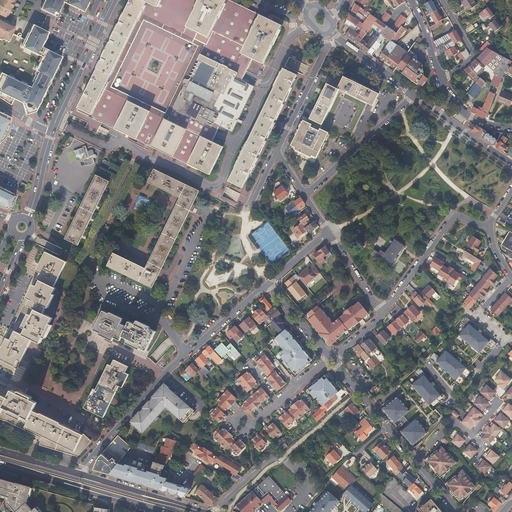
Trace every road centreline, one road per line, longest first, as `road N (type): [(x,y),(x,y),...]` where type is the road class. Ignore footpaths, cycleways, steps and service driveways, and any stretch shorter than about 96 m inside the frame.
road 1 (residential): [(330,357),(459,511)]
road 2 (primary): [(187,507),(0,457)]
road 3 (residential): [(288,511),(309,482),(277,456),(213,511)]
road 4 (residential): [(186,354),(77,473)]
road 5 (residential): [(209,209),(163,315),(186,354)]
road 6 (residential): [(489,227),(453,217),(385,311)]
road 7 (primary): [(0,461),(144,506)]
road 8 (primary): [(0,467),(144,506)]
road 9 (residential): [(413,95),(305,195)]
road 10 (tertiary): [(51,133),(113,0)]
road 11 (residential): [(99,0),(38,126)]
